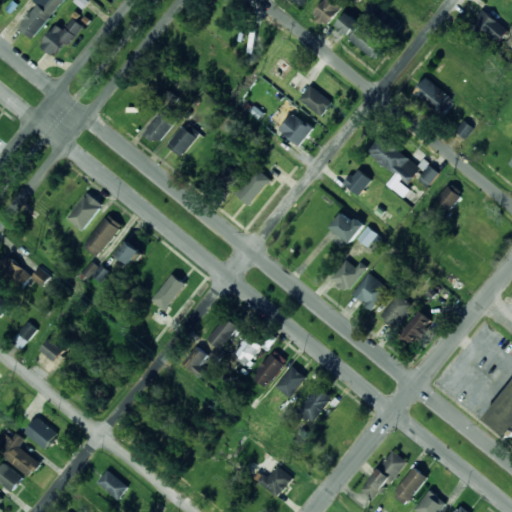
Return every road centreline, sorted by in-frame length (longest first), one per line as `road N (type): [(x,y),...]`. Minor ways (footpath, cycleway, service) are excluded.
road 1 (tertiary): [(511,463),(0,44)]
road 2 (tertiary): [(0,88),(511,506)]
road 3 (residential): [(38,511),(454,0)]
road 4 (residential): [(511,201),(264,0)]
road 5 (residential): [(511,267),(312,511)]
road 6 (secondary): [(0,225),(182,0)]
road 7 (residential): [(199,511),(0,348)]
road 8 (secondary): [(132,0),(0,164)]
